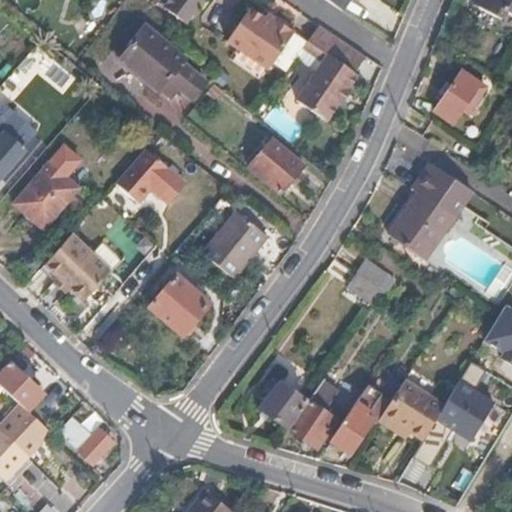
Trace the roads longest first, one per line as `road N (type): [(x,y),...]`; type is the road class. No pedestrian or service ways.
road 1 (residential): [(169,437),(352,192),(435,0)]
road 2 (residential): [(397,511),(169,437)]
road 3 (residential): [(0,294),(72,364),(169,437)]
